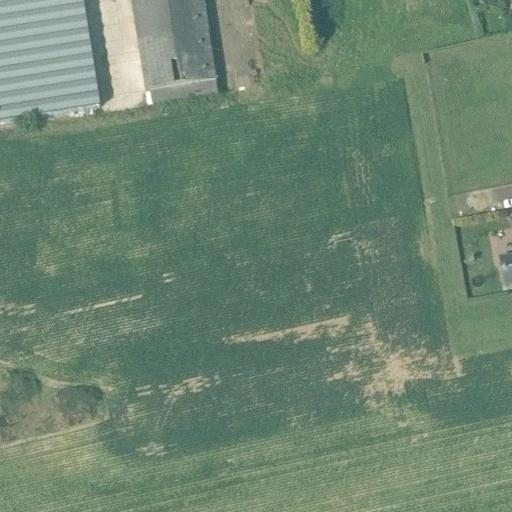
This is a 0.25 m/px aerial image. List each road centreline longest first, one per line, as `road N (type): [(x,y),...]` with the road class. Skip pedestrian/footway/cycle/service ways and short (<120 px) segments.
road 1 (residential): [(202,511),(351,488),(365,505),(505,474)]
road 2 (residential): [(505,474),(397,281),(356,259)]
road 3 (residential): [(356,259),(101,302)]
road 4 (residential): [(75,141),(330,100)]
road 5 (residential): [(75,141),(101,302)]
road 6 (residential): [(330,100),(356,259)]
road 7 (residential): [(53,0),(75,141)]
